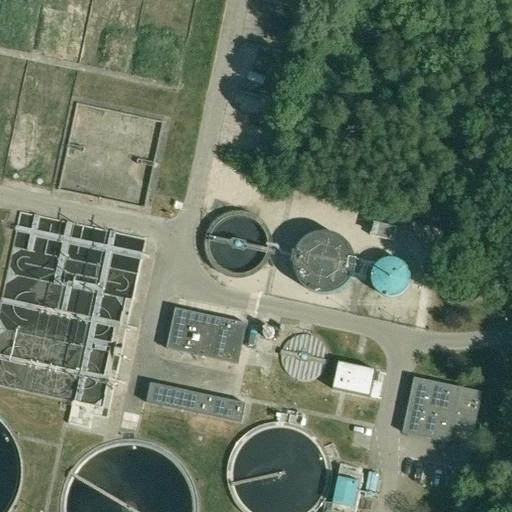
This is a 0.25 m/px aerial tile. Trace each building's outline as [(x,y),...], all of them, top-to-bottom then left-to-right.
[(373,223),(370,236),(393,242),(397,229),(373,223)] [(345,263),(345,262),(344,255),(342,249),(339,243),(334,238),(328,234),(323,231),(316,229),(309,229),(303,230),(298,232),(292,235),(287,239),(282,246),(280,251),(278,258),(278,263),(279,270),(281,277),(284,282),(288,286),(292,290),(298,293),(306,295),(312,296),(316,295),(324,293),(330,290),(335,286),(338,282),(342,276),(344,268),(345,263)] [(399,278),(399,277),(398,272),(397,268),(392,262),(389,260),(385,258),(379,258),(374,258),(370,260),(366,264),(362,268),(361,271),(360,278),(361,282),(362,285),(366,290),(372,295),(379,296),(386,295),(392,292),(394,289),(397,285),(398,282),(399,278)] [(166,350),(239,366),(247,326),(175,310),(166,350)] [(333,391),(371,399),(376,371),(339,363),(333,391)] [(453,431),(473,435),(482,393),(414,379),(402,434),(450,444),(453,431)] [(241,425),(245,405),(150,385),(146,405),(241,425)] [(340,475),(332,511),(356,511),(363,480),(340,475)]
